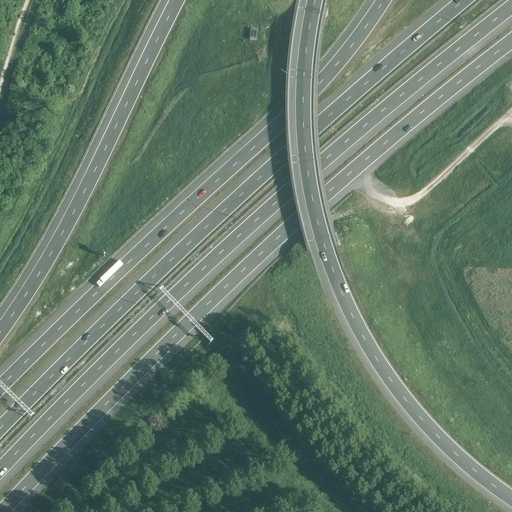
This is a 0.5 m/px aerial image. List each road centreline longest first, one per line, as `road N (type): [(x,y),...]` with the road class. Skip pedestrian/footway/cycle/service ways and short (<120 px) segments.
road 1 (motorway): [(2,511),(348,172),(511,40)]
road 2 (motorway): [(0,471),(282,194),(511,11)]
road 3 (motorway): [(464,0),(222,211),(0,428)]
road 4 (motorway): [(314,0),(302,74),(304,158),(338,287),(422,421),(511,499)]
road 5 (motorway): [(383,0),(321,81),(0,387)]
road 6 (motorway): [(176,0),(110,139),(0,330)]
